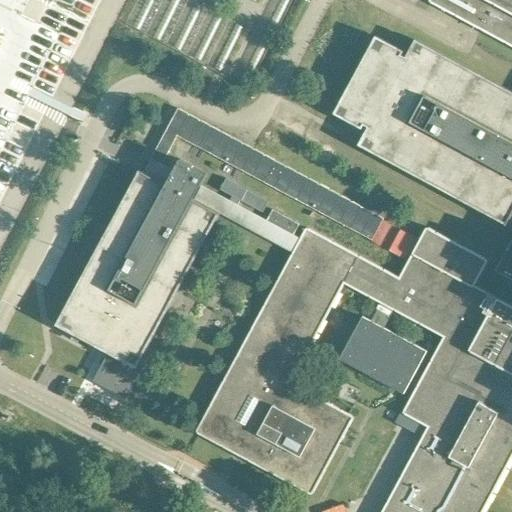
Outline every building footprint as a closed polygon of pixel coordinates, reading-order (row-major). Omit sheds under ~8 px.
[(0,0),(0,155),(33,88),(62,29),(25,11),(14,5),(2,0),(0,0)] [(140,172),(58,325),(59,325),(108,352),(136,367),(218,215),(220,215),(220,214),(248,229),(264,237),(293,253),(196,432),(232,452),(241,457),(312,495),(355,416),(292,382),(345,284),(382,304),(372,321),(363,316),(340,359),(404,393),(427,351),(384,328),(394,310),(444,337),(403,413),(428,427),(382,511),(483,511),(507,468),(508,467),(511,459),(511,0),(429,0),(429,1),(431,3),(483,31),(511,46),(511,92),(416,41),(407,58),(402,55),(404,51),(377,36),(368,53),(364,51),(369,40),(346,28),(341,25),(326,17),(303,60),(346,84),(358,62),(362,65),(335,114),(343,118),(362,128),(365,124),(369,127),(360,144),(506,223),(505,224),(507,225),(511,215),(511,241),(497,270),(511,278),(511,305),(475,285),(489,260),(427,227),(400,277),(307,227),(299,242),(292,238),(300,224),(273,209),(265,224),(199,188),(207,174),(180,159),(172,174),(157,166),(155,171),(152,177),(144,173),(140,170),(139,172),(140,172)] [(199,8),(201,4),(193,0),(133,0),(129,9),(194,41),(199,31),(211,37),(204,50),(217,57),(233,24),(199,8)] [(239,46),(236,65),(254,67),(257,49),(239,46)] [(102,363),(94,379),(127,397),(141,369),(136,367),(108,352),(102,363)]
